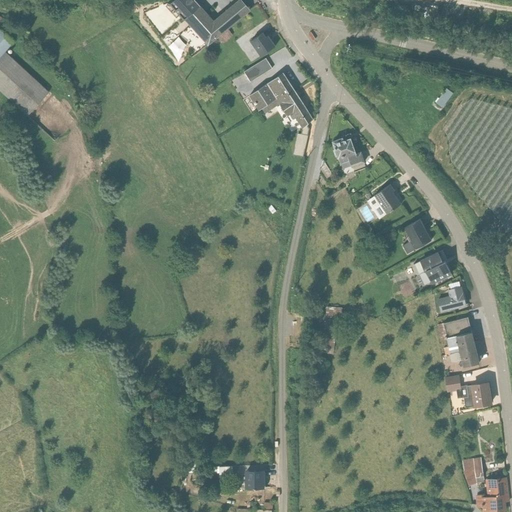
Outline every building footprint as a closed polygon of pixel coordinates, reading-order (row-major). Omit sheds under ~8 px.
[(198,36),(214,22),(193,0),(171,0),(163,8),(172,17),(175,14),(182,20),(183,19),(198,36)] [(239,0),(214,22),(198,36),(207,45),(217,37),(227,29),(249,10),(239,0)] [(0,92),(27,117),(48,93),(5,52),(17,36),(5,25),(7,23),(0,18),(0,92)] [(227,29),(217,37),(223,44),(232,36),(227,29)] [(262,33),(250,42),(261,56),(275,47),(268,37),(268,36),(265,38),(262,33)] [(265,59),(244,73),(250,83),(272,69),(265,59)] [(283,73),(249,95),(258,111),(261,109),(264,114),(279,104),(287,116),(290,115),(293,119),(295,118),(303,129),(312,120),(305,108),(283,73)] [(437,98),(434,102),(442,108),(452,93),(446,89),(438,99),(437,98)] [(295,153),(305,154),(308,133),(298,132),(295,153)] [(342,138),(333,141),(336,150),(334,150),(336,156),(338,156),(342,168),(351,165),(351,167),(364,162),(360,152),(356,154),(350,139),(350,138),(343,141),(342,138)] [(322,161),(320,169),(327,180),(333,176),(323,161),(322,161)] [(379,203),(372,208),(379,219),(401,204),(392,192),(394,191),(390,185),(374,195),(379,203)] [(379,203),(374,195),(367,200),(372,208),(379,203)] [(271,205),(267,208),(272,214),(276,211),(271,205)] [(411,241),(416,249),(431,241),(419,220),(404,228),(409,236),(406,237),(409,242),(411,241)] [(411,241),(409,242),(402,246),(407,254),(416,249),(411,241)] [(425,271),(431,282),(431,283),(451,275),(444,261),(442,263),(437,253),(413,264),(418,275),(419,274),(425,271)] [(425,271),(419,274),(424,285),(431,282),(425,271)] [(450,290),(460,288),(458,282),(449,285),(450,290)] [(460,288),(450,290),(447,291),(449,296),(437,299),(440,312),(465,306),(461,288),(460,288)] [(327,306),(323,352),(333,353),(337,313),(341,313),(342,307),(327,306)] [(449,354),(475,348),(468,318),(436,325),(441,341),(447,340),(448,346),(443,348),(445,355),(449,354)] [(475,348),(449,354),(451,363),(461,360),(463,367),(479,363),(475,348)] [(458,375),(444,377),(447,392),(456,391),(457,399),(463,398),(465,408),(490,404),(487,383),(460,387),(458,375)] [(485,511),(504,509),(505,509),(504,502),(508,501),(506,479),(484,481),(480,458),(462,461),(464,471),(463,471),(468,486),(477,484),(485,482),(487,494),(475,495),(476,507),(482,507),(482,511),(485,511)] [(219,467),(219,475),(219,476),(232,475),(232,467),(219,467)] [(246,471),(246,489),(264,488),(262,488),(262,483),(263,483),(263,476),(263,474),(255,474),(255,471),(246,471)] [(33,502),(45,499),(42,488),(31,490),(33,502)]
